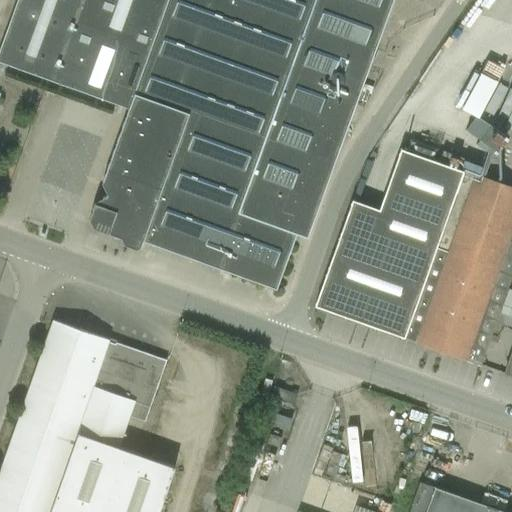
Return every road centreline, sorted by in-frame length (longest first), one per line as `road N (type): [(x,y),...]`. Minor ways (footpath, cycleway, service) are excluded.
road 1 (unclassified): [(285,342),(334,194),(388,100),(466,0)]
road 2 (unclassified): [(285,342),(47,259)]
road 3 (unclassified): [(511,421),(285,342)]
road 4 (unclassified): [(0,392),(47,259)]
